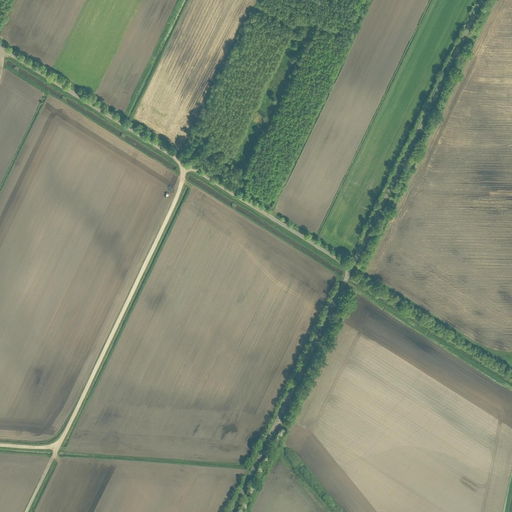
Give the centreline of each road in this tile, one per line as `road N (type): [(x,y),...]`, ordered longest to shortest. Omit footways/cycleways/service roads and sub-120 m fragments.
road 1 (unclassified): [(0,46),(350,271)]
road 2 (track): [(184,162),(178,190),(26,511)]
road 3 (unclassified): [(480,0),(350,271)]
road 4 (unclassified): [(350,271),(234,511)]
